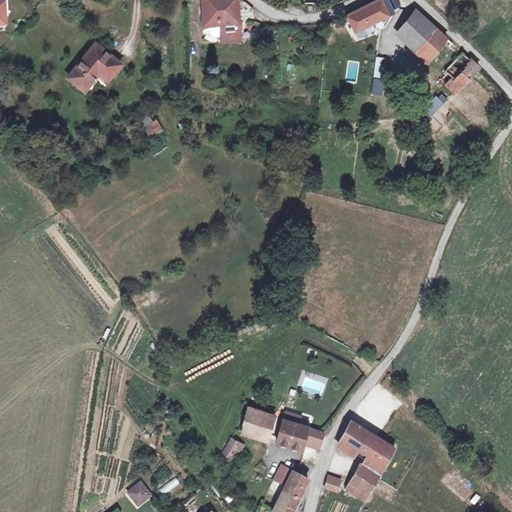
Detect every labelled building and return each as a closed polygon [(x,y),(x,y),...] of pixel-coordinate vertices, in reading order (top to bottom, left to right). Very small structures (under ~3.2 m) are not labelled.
[(239,25),(238,6),(232,7),(231,0),(202,0),(203,27),(209,26),(220,25),(220,36),(220,42),(240,41),(239,25)] [(354,33),(393,13),(391,10),(399,6),(395,0),(377,0),(346,16),(354,33)] [(460,88),(478,68),(416,10),(398,30),(460,88)] [(220,36),(220,25),(209,26),(209,33),(213,37),(220,36)] [(107,81),(120,64),(95,45),(69,78),(85,91),(98,73),(107,81)] [(384,80),(386,59),(376,58),(373,79),(384,80)] [(152,121),(148,113),(138,119),(143,127),(152,121)] [(161,130),(156,122),(146,127),(151,136),(161,130)] [(267,439),(274,415),(248,407),(241,431),(267,439)] [(301,451),(307,428),(297,425),(300,417),(285,413),(276,443),(301,451)] [(363,468),(378,477),(383,469),(382,469),(395,448),(350,421),(338,443),(367,462),(363,468)] [(319,449),(323,433),(310,430),(306,445),(319,449)] [(232,458),(239,445),(231,441),(223,453),(232,458)] [(274,511),(291,511),(308,479),(283,466),(275,482),(285,486),(273,511),(274,511)] [(378,478),(378,477),(363,468),(360,466),(351,483),(369,494),(378,478)] [(337,492),(340,482),(335,480),(335,478),(327,476),(325,487),(337,492)] [(452,478),(446,485),(465,502),(472,495),(452,478)] [(369,494),(351,483),(341,480),(340,482),(337,492),(361,507),(369,494)] [(140,482),(127,493),(138,506),(151,495),(140,482)]
